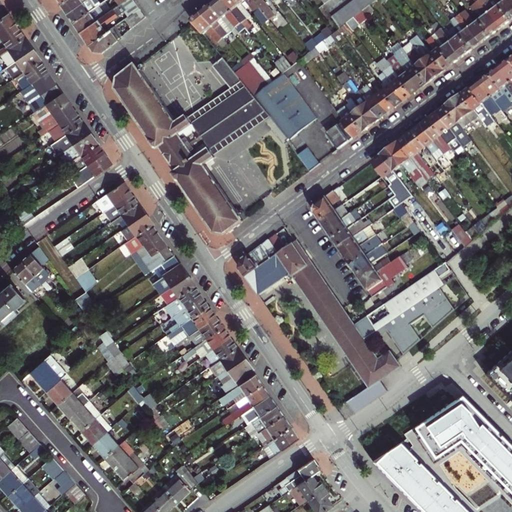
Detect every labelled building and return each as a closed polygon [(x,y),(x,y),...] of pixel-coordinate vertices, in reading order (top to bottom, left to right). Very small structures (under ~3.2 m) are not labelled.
[(64,8),(67,12),(84,0),(65,0),(61,3),(64,8)] [(71,18),(74,22),(105,1),(105,0),(99,0),(97,2),(94,0),(84,0),(67,12),(71,18)] [(141,7),(136,0),(126,0),(118,6),(105,15),(80,32),(85,38),(89,44),(112,28),(107,21),(124,10),(128,16),(141,7)] [(213,0),(212,2),(234,29),(244,22),(234,10),(235,9),(229,1),(227,3),(224,0),(213,0)] [(234,10),(244,22),(249,28),(254,24),(248,18),(253,14),(243,2),(241,0),(224,0),(227,3),(229,1),(235,9),(234,10)] [(241,0),(243,2),(246,0),(249,0),(267,22),(272,18),(256,0),(241,0)] [(256,0),(272,18),(277,14),(265,0),(256,0)] [(353,0),(335,15),(343,25),(348,22),(355,16),(364,9),(371,4),(376,0),(353,0)] [(491,11),(482,0),(478,0),(471,6),(481,19),(492,33),(499,28),(502,25),(497,18),(495,20),(489,12),(491,11)] [(511,19),(500,4),(496,7),(490,0),(482,0),(491,11),(489,12),(495,20),(497,18),(502,25),(509,20),(511,19)] [(497,0),(500,4),(511,19),(511,17),(511,2),(510,0),(497,0)] [(77,27),(80,32),(105,15),(100,8),(107,4),(105,1),(74,22),(77,27)] [(214,26),(224,37),(234,29),(212,2),(207,6),(201,10),(207,18),(209,17),(216,24),(214,26)] [(375,9),(371,4),(364,9),(368,15),(375,9)] [(147,15),(141,7),(128,16),(125,18),(132,27),(147,15)] [(492,33),(481,19),(477,22),(467,9),(462,13),(472,25),(471,26),(477,33),(479,32),(484,39),(488,36),(492,33)] [(197,14),(193,17),(205,33),(209,30),(223,46),(228,42),(224,37),(214,26),(216,24),(209,17),(207,18),(201,10),(197,14)] [(0,37),(18,26),(14,20),(10,13),(0,20),(0,37)] [(472,25),(462,13),(453,20),(473,47),(479,43),(484,39),(479,32),(477,33),(471,26),(472,25)] [(473,47),(453,20),(448,14),(439,21),(439,22),(453,40),(452,41),(457,48),(460,46),(465,54),(470,50),(473,47)] [(361,23),(355,16),(348,22),(353,29),(361,23)] [(453,40),(439,22),(434,25),(448,43),(443,47),(454,62),(461,56),(465,54),(460,46),(457,48),(452,41),(453,40)] [(115,25),(112,28),(89,44),(93,50),(98,50),(102,50),(122,34),(115,25)] [(0,54),(26,37),(22,31),(18,26),(0,37),(0,54)] [(454,62),(443,47),(426,26),(421,29),(437,50),(434,53),(446,68),(450,65),(454,62)] [(446,68),(434,53),(419,33),(411,40),(412,41),(438,76),(442,72),(446,69),(446,68)] [(0,57),(6,67),(34,49),(30,43),(26,37),(0,54),(0,57)] [(323,41),(316,47),(321,53),(325,50),(326,51),(329,49),(323,41)] [(429,81),(418,65),(404,47),(400,41),(392,47),(401,59),(422,87),(426,84),(429,81)] [(438,76),(412,41),(404,47),(418,65),(429,81),(430,82),(434,79),(438,76)] [(13,78),(41,59),(37,54),(34,49),(6,67),(0,71),(0,72),(7,82),(13,78)] [(284,71),(293,64),(285,54),(276,61),(284,71)] [(224,56),(215,64),(233,87),(243,79),(224,56)] [(413,93),(393,66),(386,56),(378,62),(385,71),(389,77),(394,84),(406,99),(410,96),(413,93)] [(511,59),(511,58),(506,61),(499,66),(505,74),(508,72),(511,77),(511,59)] [(21,90),(49,71),(45,65),(41,59),(13,78),(21,90)] [(422,87),(401,59),(396,63),(397,63),(393,66),(413,93),(417,90),(422,87)] [(168,152),(170,156),(213,127),(211,124),(206,123),(199,128),(191,115),(189,113),(177,121),(137,62),(120,75),(119,88),(140,118),(160,147),(162,145),(168,152)] [(505,74),(499,66),(495,69),(491,73),(511,99),(511,100),(511,99),(511,77),(508,72),(505,74)] [(382,117),(365,95),(344,67),(336,74),(353,96),(374,123),(377,120),(382,117)] [(30,102),(57,83),(53,77),(49,71),(21,90),(30,102)] [(389,77),(385,71),(380,75),(385,80),(389,77)] [(283,72),(255,94),(291,138),(292,139),(318,119),(283,72)] [(507,103),(511,99),(491,73),(485,77),(480,81),(486,89),(488,87),(494,95),(493,95),(502,108),(507,104),(507,103)] [(233,87),(191,115),(199,128),(206,123),(211,124),(213,127),(215,130),(214,136),(208,140),(216,152),(266,119),(274,128),(285,142),(289,139),(291,138),(255,94),(243,79),(233,87)] [(486,89),(480,81),(476,84),(472,87),(492,114),(496,111),(496,112),(502,108),(493,95),(494,95),(488,87),(486,89)] [(35,110),(62,91),(57,83),(30,102),(35,110)] [(389,111),(373,89),(369,83),(364,87),(369,93),(365,95),(382,117),(386,114),(389,111)] [(397,105),(386,90),(381,83),(373,89),(389,111),(393,108),(397,105)] [(406,99),(394,84),(386,90),(397,105),(401,102),(406,99)] [(492,114),(472,87),(467,90),(463,94),(479,115),(487,126),(496,119),(492,114)] [(50,129),(76,111),(70,101),(62,91),(35,110),(34,110),(44,126),(37,131),(40,136),(50,129)] [(471,121),(479,115),(463,94),(463,93),(459,95),(455,98),(471,121)] [(348,99),(350,102),(347,105),(366,129),(370,126),(374,123),(353,96),(348,99)] [(464,127),(471,121),(455,98),(452,101),(447,104),(447,105),(464,127)] [(366,129),(347,105),(339,111),(346,120),(358,135),(361,132),(366,129)] [(473,139),(464,127),(447,105),(444,108),(439,111),(462,141),(464,145),(473,139)] [(56,140),(83,121),(80,117),(76,111),(50,129),(56,140)] [(462,141),(439,111),(436,114),(431,117),(452,145),(454,147),(462,141)] [(452,145),(431,117),(427,120),(423,124),(444,151),(452,145)] [(358,135),(346,120),(330,132),(341,147),(358,135)] [(64,150),(91,132),(87,127),(83,121),(56,140),(50,145),(57,155),(64,150)] [(444,151),(423,124),(420,126),(415,130),(432,153),(435,157),(444,151)] [(217,230),(228,232),(245,220),(207,163),(218,155),(216,152),(208,140),(214,136),(215,130),(213,127),(170,156),(174,161),(179,168),(176,171),(217,230)] [(432,153),(415,130),(411,133),(407,136),(424,159),(432,153)] [(71,161),(98,142),(94,137),(91,132),(64,150),(71,161)] [(424,159),(407,136),(403,139),(399,142),(424,176),(428,181),(436,174),(424,159)] [(416,182),(424,176),(399,142),(398,141),(394,144),(390,147),(402,164),(416,182)] [(78,171),(105,153),(102,148),(98,142),(71,161),(78,171)] [(310,147),(300,154),(311,169),(321,162),(310,147)] [(402,164),(390,147),(388,149),(382,153),(383,154),(394,170),(402,164)] [(78,171),(68,179),(75,190),(113,164),(109,159),(105,153),(78,171)] [(387,175),(394,170),(383,154),(380,156),(375,160),(387,175)] [(396,178),(391,182),(395,187),(400,184),(396,178)] [(106,211),(132,193),(128,188),(124,182),(99,200),(106,211)] [(322,219),(337,209),(333,204),(341,198),(336,190),(318,204),(317,212),(320,215),(322,219)] [(113,221),(139,203),(136,198),(132,193),(106,211),(113,221)] [(125,229),(146,213),(142,208),(139,203),(113,221),(115,224),(120,221),(125,229)] [(337,209),(322,219),(325,224),(329,228),(352,212),(346,203),(337,209)] [(29,205),(15,215),(21,223),(23,225),(36,216),(29,205)] [(352,212),(329,228),(332,233),(335,237),(358,221),(352,212)] [(128,242),(154,224),(150,219),(146,213),(125,229),(130,236),(125,239),(128,242)] [(358,221),(335,237),(338,241),(341,246),(368,227),(362,218),(358,221)] [(368,227),(341,246),(344,250),(347,255),(380,233),(374,223),(368,227)] [(138,250),(161,233),(157,228),(154,224),(128,242),(126,243),(133,254),(138,250)] [(452,230),(465,247),(473,240),(466,232),(461,224),(452,230)] [(466,232),(473,240),(481,233),(474,225),(466,232)] [(157,268),(175,255),(167,243),(161,233),(138,250),(152,271),(157,268)] [(247,275),(288,247),(279,233),(266,243),(243,260),(243,264),(243,268),(247,275)] [(380,233),(347,255),(350,259),(353,264),(384,243),(386,242),(380,233)] [(69,236),(56,245),(63,256),(76,247),(69,236)] [(288,247),(247,275),(260,294),(294,272),(371,385),(349,400),(356,412),(389,389),(381,378),(403,363),(400,359),(394,350),(381,359),(370,343),(383,334),(370,315),(357,324),(346,308),(299,239),(288,247)] [(384,243),(353,264),(356,268),(359,273),(374,263),(380,258),(387,254),(390,251),(384,243)] [(49,257),(41,244),(30,253),(22,260),(42,282),(47,289),(50,286),(44,280),(50,274),(42,264),(49,257)] [(410,250),(404,255),(409,263),(414,260),(413,259),(416,258),(410,250)] [(387,254),(380,258),(383,262),(390,258),(387,254)] [(161,295),(189,275),(185,268),(175,255),(157,268),(163,277),(153,284),(161,295)] [(380,271),(365,281),(371,289),(376,297),(398,281),(395,277),(411,266),(409,263),(404,255),(380,271)] [(90,268),(83,258),(70,266),(78,277),(90,268)] [(42,282),(22,260),(18,265),(13,269),(32,290),(42,282)] [(407,353),(424,338),(412,325),(426,316),(437,327),(458,308),(442,285),(447,282),(442,275),(453,268),(448,261),(391,301),(389,297),(383,301),(385,304),(370,315),(383,334),(390,329),(407,353)] [(374,263),(359,273),(362,277),(365,281),(380,271),(374,263)] [(90,268),(78,277),(90,294),(101,284),(90,268)] [(168,306),(197,286),(194,281),(189,275),(161,295),(168,306)] [(15,308),(25,299),(11,284),(0,294),(0,321),(2,319),(5,323),(18,311),(15,308)] [(175,315),(204,296),(201,291),(197,286),(168,306),(165,308),(172,317),(175,315)] [(80,303),(89,315),(99,308),(90,294),(80,303)] [(174,331),(210,305),(207,301),(204,296),(175,315),(179,322),(171,328),(174,331)] [(191,335),(218,316),(215,311),(210,305),(174,331),(165,337),(168,342),(171,339),(176,346),(191,335)] [(198,345),(225,326),(222,322),(218,316),(191,335),(198,345)] [(205,355),(232,337),(229,332),(225,326),(198,345),(190,351),(184,355),(182,356),(185,360),(196,353),(200,359),(205,355)] [(109,347),(115,342),(107,332),(101,336),(106,343),(109,347)] [(213,365),(239,347),(236,342),(232,337),(205,355),(213,365)] [(116,357),(122,352),(115,342),(109,347),(116,357)] [(111,363),(116,358),(116,357),(109,347),(106,343),(101,348),(111,363)] [(221,376),(247,358),(243,353),(239,347),(213,365),(210,367),(217,378),(221,376)] [(511,350),(493,368),(486,374),(511,399),(511,350)] [(116,358),(123,367),(129,363),(122,352),(116,357),(116,358)] [(119,379),(127,373),(124,369),(123,367),(116,358),(111,363),(109,364),(119,379)] [(228,394),(258,374),(252,366),(247,358),(221,376),(226,383),(222,386),(228,394)] [(44,384),(52,392),(65,380),(48,361),(34,373),(39,378),(39,379),(44,384)] [(132,363),(124,369),(127,373),(130,378),(138,372),(132,363)] [(248,395),(265,384),(261,379),(258,374),(228,394),(221,398),(225,405),(246,391),(248,395)] [(57,398),(64,405),(77,393),(65,380),(52,392),(57,398)] [(144,397),(149,394),(142,384),(137,387),(144,397)] [(244,413),(272,394),(269,390),(265,384),(248,395),(240,401),(244,406),(222,421),(225,426),(244,413)] [(144,397),(137,387),(136,386),(130,391),(141,405),(146,400),(144,397)] [(152,408),(156,405),(159,403),(152,392),(149,394),(144,397),(146,400),(152,408)] [(70,412),(76,418),(95,401),(88,393),(82,398),(77,393),(64,405),(70,412)] [(252,423),(279,405),(276,400),(272,394),(244,413),(252,423)] [(511,445),(463,396),(455,401),(416,427),(436,456),(461,439),(511,490),(511,445)] [(82,425),(87,430),(104,415),(106,413),(95,401),(76,418),(82,425)] [(159,418),(163,415),(156,405),(152,408),(156,414),(159,418)] [(258,434),(286,415),(283,410),(279,405),(252,423),(246,427),(253,437),(258,434)] [(156,414),(150,420),(158,432),(165,426),(159,418),(156,414)] [(159,418),(165,426),(167,428),(173,424),(165,414),(163,415),(159,418)] [(93,437),(99,443),(112,431),(116,427),(104,415),(87,430),(93,437)] [(265,445),(294,426),(290,420),(286,415),(258,434),(265,445)] [(22,443),(34,432),(22,419),(10,430),(22,443)] [(265,445),(273,457),(302,438),(298,432),(294,426),(265,445)] [(103,449),(110,456),(123,444),(112,431),(99,443),(103,449)] [(33,456),(46,445),(34,432),(22,443),(33,456)] [(115,462),(120,467),(139,450),(129,439),(123,444),(110,456),(115,462)] [(150,439),(145,444),(151,450),(156,446),(150,439)] [(180,447),(184,453),(192,448),(187,442),(180,447)] [(417,459),(401,443),(373,462),(422,511),(468,511),(421,463),(419,465),(415,460),(417,459)] [(38,461),(50,450),(46,445),(33,456),(38,461)] [(139,450),(120,467),(127,474),(130,478),(133,475),(138,481),(156,466),(140,449),(139,450)] [(189,461),(191,464),(195,461),(192,455),(187,459),(189,461)] [(7,457),(0,463),(0,486),(18,470),(7,457)] [(57,457),(47,467),(59,480),(69,470),(57,457)] [(292,489),(314,474),(323,468),(318,462),(316,458),(289,476),(292,480),(279,489),(283,495),(292,489)] [(173,490),(184,501),(191,494),(202,484),(191,464),(189,461),(180,469),(181,471),(168,484),(173,490)] [(18,470),(0,486),(0,487),(5,493),(11,500),(30,483),(18,470)] [(65,498),(68,494),(80,483),(69,470),(59,480),(57,481),(62,488),(59,491),(65,498)] [(302,504),(310,498),(326,487),(323,483),(321,480),(318,482),(314,474),(292,489),(302,504)] [(30,483),(11,500),(17,506),(22,511),(23,511),(41,496),(44,493),(32,480),(30,483)] [(80,483),(68,494),(78,505),(90,493),(80,483)] [(137,483),(128,491),(132,496),(135,492),(138,495),(143,490),(137,483)] [(326,487),(310,498),(319,511),(323,511),(334,505),(329,497),(331,495),(329,491),(326,487)] [(160,502),(168,511),(171,511),(177,507),(184,501),(173,490),(160,502)] [(405,502),(397,492),(390,498),(398,508),(405,502)] [(41,496),(23,511),(48,511),(53,508),(41,496)] [(149,511),(168,511),(160,502),(149,511)]
